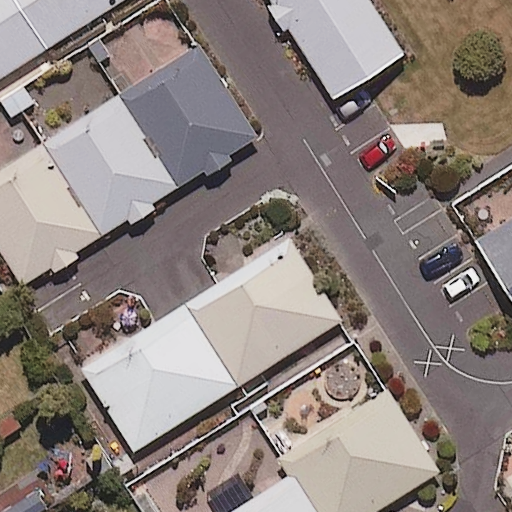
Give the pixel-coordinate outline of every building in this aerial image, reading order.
[(0,0),(0,75),(44,48),(13,0),(0,0)] [(13,0),(44,48),(119,0),(13,0)] [(403,53),(368,0),(270,0),(333,98),(403,53)] [(196,45),(120,94),(178,186),(255,137),(196,45)] [(120,94),(42,145),(100,236),(178,186),(120,94)] [(42,145),(0,171),(0,247),(24,285),(100,236),(42,145)] [(511,219),(472,245),(511,307),(511,219)] [(184,305),(234,386),(340,321),(289,240),(184,305)] [(234,386),(184,305),(82,369),(132,450),(234,386)] [(290,472),(315,511),(375,511),(437,474),(381,385),(277,450),(290,472)] [(77,438),(0,490),(0,511),(58,511),(105,480),(77,438)] [(315,511),(290,472),(225,511),(315,511)]
